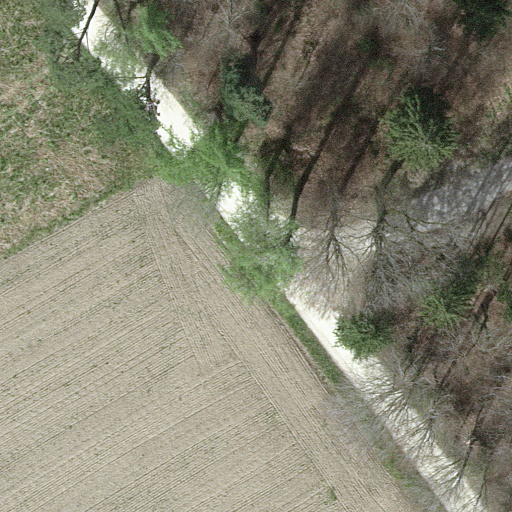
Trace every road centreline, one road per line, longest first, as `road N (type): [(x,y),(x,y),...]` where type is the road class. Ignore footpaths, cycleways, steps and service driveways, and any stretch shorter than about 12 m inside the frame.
road 1 (unclassified): [(460,511),(311,296),(56,0)]
road 2 (track): [(311,296),(511,204)]
